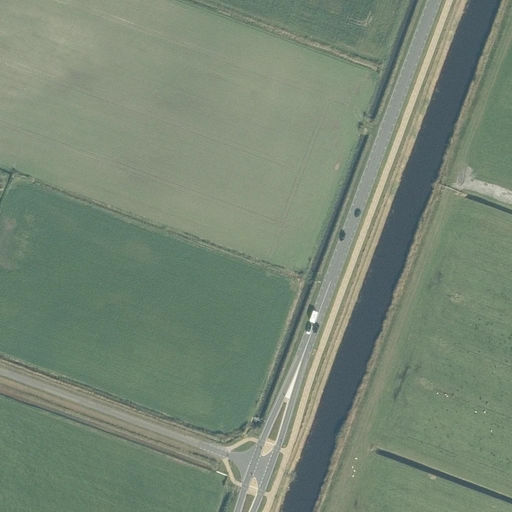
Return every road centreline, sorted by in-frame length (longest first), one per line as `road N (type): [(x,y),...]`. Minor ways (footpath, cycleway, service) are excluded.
road 1 (tertiary): [(297,372),(433,0)]
road 2 (unclassified): [(252,465),(0,371)]
